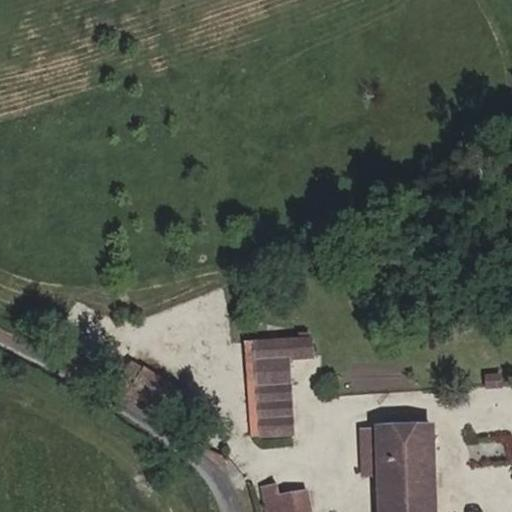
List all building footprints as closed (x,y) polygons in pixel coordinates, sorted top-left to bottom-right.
[(284,343),(286,360),(310,358),(310,340),(284,343)] [(98,346),(89,360),(133,384),(142,371),(104,350),(98,346)] [(501,374),(485,375),(486,388),(502,387),(501,374)] [(172,420),(186,397),(153,378),(138,398),(172,420)] [(289,392),(258,392),(259,403),(291,401),(290,400),(289,392)] [(261,419),(262,432),(278,432),(278,435),(293,434),(292,418),(261,419)] [(435,511),(433,428),(382,430),(383,511),(435,511)] [(308,511),(305,494),(267,500),(269,511),(308,511)]
